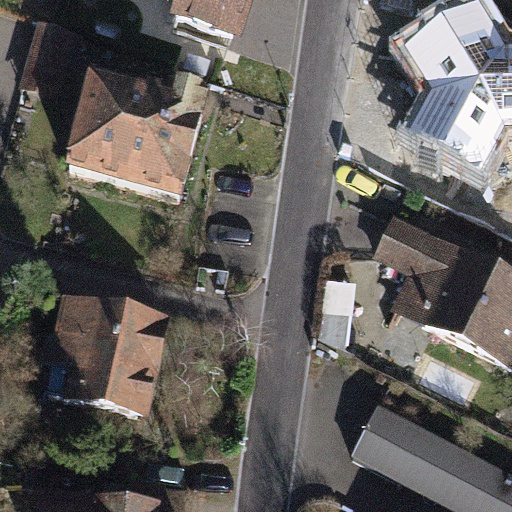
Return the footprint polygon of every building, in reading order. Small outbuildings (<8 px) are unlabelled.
[(172,0),(168,20),(227,35),(236,0),(172,0)] [(81,36),(43,25),(24,93),(62,104),(81,36)] [(189,210),(216,109),(103,79),(76,179),(189,210)] [(511,370),(511,278),(432,238),(395,311),(511,370)] [(174,330),(65,306),(55,353),(59,354),(49,402),(153,425),(174,330)] [(452,511),(511,511),(511,480),(385,412),(358,462),(452,511)] [(139,511),(47,503),(46,511),(139,511)]
